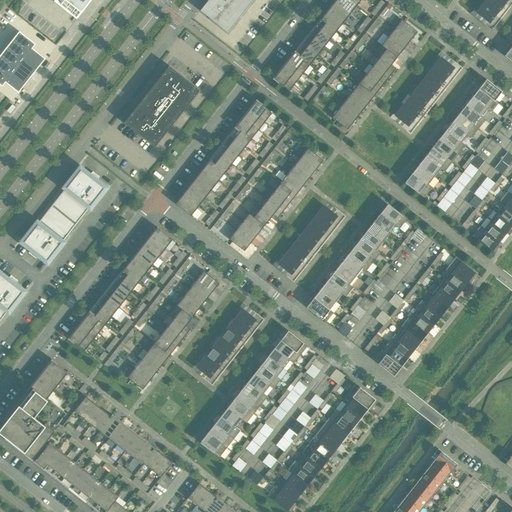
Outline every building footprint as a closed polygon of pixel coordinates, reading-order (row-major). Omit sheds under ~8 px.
[(55,0),(54,1),(75,18),(89,0),(55,0)] [(207,0),(200,10),(209,18),(222,0),(207,0)] [(234,5),(227,0),(222,0),(209,18),(218,25),(234,5)] [(251,3),(247,0),(227,0),(234,5),(243,12),(251,3)] [(356,5),(349,0),(335,0),(334,2),(350,14),(356,5)] [(379,9),(384,3),(380,0),(375,6),(379,9)] [(491,30),(511,3),(511,0),(486,0),(477,12),(479,14),(476,18),(491,30)] [(350,14),(334,2),(327,10),(343,22),(350,14)] [(234,5),(218,25),(228,32),(243,12),(234,5)] [(374,16),(379,9),(375,6),(370,13),(374,16)] [(384,17),(389,10),(385,7),(380,14),(384,17)] [(343,22),(327,10),(321,18),(336,31),(343,22)] [(366,26),(371,20),(367,17),(362,23),(366,26)] [(336,31),(321,18),(314,27),(330,39),(336,31)] [(375,27),(381,20),(377,18),(372,24),(375,27)] [(417,31),(401,19),(394,28),(410,40),(417,31)] [(360,33),(366,26),(362,23),(357,30),(360,33)] [(370,34),(375,27),(372,24),(367,31),(370,34)] [(330,39),(314,27),(307,35),(323,48),(330,39)] [(410,40),(394,28),(388,37),(403,49),(410,40)] [(19,32),(0,55),(0,84),(3,86),(6,82),(17,91),(44,57),(33,49),(36,45),(19,32)] [(357,37),(354,34),(348,40),(352,43),(357,37)] [(323,48),(307,35),(301,44),(316,56),(323,48)] [(362,44),(367,37),(364,35),(358,41),(362,44)] [(403,49),(388,37),(381,45),(396,57),(403,49)] [(347,50),(352,43),(348,40),(343,47),(347,50)] [(357,50),(362,44),(358,41),(353,48),(357,50)] [(316,56),(301,44),(294,52),(309,65),(316,56)] [(396,57),(381,45),(374,54),(390,66),(390,65),(396,57)] [(339,60),(344,54),(340,51),(335,57),(339,60)] [(309,65),(294,52),(287,61),(303,73),(309,65)] [(349,61),(354,54),(350,52),(345,58),(349,61)] [(390,66),(374,54),(378,58),(372,66),(388,78),(395,69),(390,65),(390,66)] [(410,134),(462,68),(447,56),(443,60),(441,58),(395,116),(398,117),(395,121),(410,134)] [(334,67),(339,60),(335,57),(330,64),(334,67)] [(344,67),(349,61),(345,58),(340,65),(344,67)] [(303,73),(287,61),(281,69),(296,82),(303,73)] [(169,65),(124,122),(155,146),(200,89),(169,65)] [(388,78),(372,66),(365,74),(381,86),(388,78)] [(325,77),(330,71),(327,68),(322,74),(325,77)] [(296,82),(281,69),(274,78),(285,87),(285,88),(289,91),(296,82)] [(335,78),(340,71),(337,69),(332,75),(335,78)] [(320,84),(325,77),(322,74),(317,81),(320,84)] [(381,86),(365,74),(359,83),(374,95),(381,86)] [(330,85),(335,78),(332,75),(326,82),(330,85)] [(501,91),(486,79),(479,88),(494,100),(495,100),(501,91)] [(374,95),(359,83),(352,91),(367,103),(374,95)] [(312,94),(317,88),(313,85),(308,91),(312,94)] [(322,95),(327,88),(323,86),(318,92),(322,95)] [(494,100),(479,88),(472,96),(488,109),(487,110),(491,113),(499,103),(495,100),(494,100)] [(307,101),(312,94),(308,91),(303,98),(307,101)] [(367,103),(352,91),(345,100),(361,112),(367,103)] [(317,102),(322,95),(318,92),(313,99),(317,102)] [(472,96),(466,104),(465,105),(481,117),(487,110),(488,109),(472,96)] [(361,112),(345,100),(339,108),(354,120),(361,112)] [(272,113),(268,110),(256,101),(249,109),(265,122),(272,113)] [(481,117),(465,105),(466,104),(463,102),(459,108),(462,110),(459,113),(478,129),(485,120),(481,117)] [(354,120),(339,108),(332,117),(347,129),(354,120)] [(265,122),(249,109),(242,118),(258,130),(265,122)] [(505,119),(510,112),(507,110),(502,116),(505,119)] [(478,129),(459,113),(452,122),(467,134),(467,135),(471,138),(478,129)] [(258,130),(242,118),(236,126),(251,139),(258,130)] [(496,129),(501,123),(498,120),(493,127),(496,129)] [(467,134),(452,122),(445,130),(461,142),(467,135),(467,134)] [(280,134),(286,128),(282,125),(277,131),(280,134)] [(251,139),(236,126),(229,135),(244,147),(251,139)] [(491,136),(496,129),(493,127),(488,133),(491,136)] [(461,142),(445,130),(439,139),(458,154),(465,145),(461,142)] [(275,141),(280,134),(277,131),(272,138),(275,141)] [(284,144),(289,137),(285,134),(280,141),(284,144)] [(244,147),(229,135),(222,143),(238,156),(244,147)] [(488,140),(485,137),(480,144),(483,146),(488,140)] [(458,154),(439,139),(432,147),(451,163),(458,154)] [(278,150),(284,144),(280,141),(275,147),(278,150)] [(267,151),(272,145),(269,142),(263,148),(267,151)] [(238,156),(222,143),(216,152),(231,164),(238,156)] [(478,153),(483,146),(480,144),(475,150),(478,153)] [(451,163),(432,147),(425,156),(441,168),(444,171),(451,163)] [(262,158),(267,151),(263,148),(258,155),(262,158)] [(323,160),(307,148),(300,157),(316,169),(323,160)] [(270,161),(275,154),(272,151),(266,158),(270,161)] [(231,164),(216,152),(209,160),(224,173),(231,164)] [(501,160),(508,166),(511,160),(511,155),(507,152),(501,160)] [(470,163),(475,157),(472,154),(467,161),(470,163)] [(475,157),(470,163),(477,169),(484,160),(476,155),(475,157)] [(441,168),(425,156),(418,164),(434,176),(441,168)] [(316,169),(300,157),(294,165),(309,177),(316,169)] [(265,167),(270,161),(266,158),(261,164),(265,167)] [(254,168),(259,162),(255,159),(250,165),(254,168)] [(224,173),(209,160),(202,169),(218,181),(224,173)] [(503,172),(508,166),(501,160),(494,169),(502,175),(503,172)] [(465,170),(470,163),(467,161),(462,167),(465,170)] [(477,169),(470,163),(465,170),(463,172),(470,177),(477,169)] [(434,176),(418,164),(412,172),(412,173),(427,185),(428,184),(434,176)] [(249,175),(254,168),(250,165),(245,172),(249,175)] [(309,177),(294,165),(287,174),(302,186),(309,177)] [(511,168),(508,166),(503,172),(506,175),(511,168)] [(39,219),(21,242),(47,262),(65,240),(89,209),(106,187),(80,167),(63,188),(39,219)] [(257,178),(262,171),(258,168),(253,175),(257,178)] [(218,181),(202,169),(196,177),(211,190),(218,181)] [(427,185),(412,173),(412,172),(409,170),(406,176),(408,177),(405,181),(424,197),(432,188),(428,184),(427,185)] [(456,180),(461,174),(458,171),(453,178),(456,180)] [(461,174),(456,180),(463,186),(470,177),(463,172),(461,174)] [(302,186),(287,174),(280,182),(296,194),(302,186)] [(252,184),(257,178),(253,175),(248,181),(252,184)] [(240,185),(246,178),(242,176),(237,182),(240,185)] [(211,190),(196,177),(189,186),(204,198),(211,190)] [(490,189),(495,183),(487,177),(481,186),(488,191),(490,189)] [(503,179),(500,177),(495,183),(498,185),(503,179)] [(451,187),(456,180),(453,178),(448,184),(451,187)] [(463,186),(456,180),(451,187),(449,189),(457,194),(463,186)] [(235,192),(240,185),(237,182),(232,189),(235,192)] [(296,194),(280,182),(274,191),(289,203),(296,194)] [(493,192),(498,185),(495,183),(490,189),(493,192)] [(243,195),(248,188),(245,185),(240,192),(243,195)] [(204,198),(189,186),(182,194),(198,207),(204,198)] [(474,194),(481,200),(486,194),(488,191),(481,186),(474,194)] [(448,191),(443,197),(450,203),(457,194),(449,189),(448,191)] [(289,203),(274,191),(267,199),(282,211),(289,203)] [(238,201),(243,195),(240,192),(235,198),(238,201)] [(511,196),(506,192),(499,201),(503,204),(504,204),(511,210),(511,196)] [(227,202),(232,196),(228,193),(223,199),(227,202)] [(198,207),(182,194),(175,203),(191,215),(198,207)] [(476,206),(481,200),(474,194),(467,203),(475,208),(476,206)] [(484,202),(490,196),(486,194),(481,200),(484,202)] [(439,202),(436,206),(444,211),(450,203),(443,197),(439,202)] [(222,209),(227,202),(223,199),(218,206),(222,209)] [(282,211),(267,199),(261,207),(256,204),(276,220),(282,211)] [(484,202),(481,200),(476,206),(479,209),(484,202)] [(230,212),(235,205),(231,202),(226,209),(230,212)] [(406,219),(384,202),(381,208),(383,209),(380,213),(399,228),(406,219)] [(276,220),(256,204),(249,213),(264,225),(271,217),(275,221),(276,220)] [(293,282),(345,216),(330,204),(326,208),(324,206),(279,264),(281,265),(278,270),(293,282)] [(511,210),(504,204),(503,204),(497,212),(511,224),(511,210)] [(225,218),(230,212),(226,209),(221,215),(225,218)] [(213,219),(219,213),(215,210),(210,216),(213,219)] [(476,213),(473,211),(468,217),(471,219),(476,213)] [(511,225),(511,224),(497,212),(490,221),(506,233),(511,225)] [(264,225),(249,213),(242,221),(258,233),(264,225)] [(399,228),(380,213),(373,221),(389,234),(395,226),(399,229),(399,228)] [(208,226),(213,219),(210,216),(205,223),(208,226)] [(216,229),(222,222),(218,219),(213,226),(216,229)] [(258,233),(242,221),(236,230),(251,242),(258,233)] [(389,234),(373,221),(367,230),(382,242),(389,234)] [(490,221),(484,229),(483,229),(499,241),(506,233),(490,221)] [(499,241),(483,229),(484,229),(480,226),(473,235),(495,253),(498,247),(496,245),(499,241)] [(172,239),(157,227),(149,236),(165,248),(172,239)] [(251,242),(236,230),(229,239),(244,251),(251,242)] [(382,242),(367,230),(360,238),(379,254),(380,253),(376,250),(382,242)] [(165,248),(149,236),(143,244),(158,256),(165,248)] [(379,254),(360,238),(353,247),(373,262),(379,254)] [(158,256),(143,244),(136,253),(152,265),(158,256)] [(398,254),(403,248),(400,246),(395,252),(398,254)] [(373,262),(353,247),(347,255),(366,271),(373,262)] [(181,260),(186,254),(182,251),(177,258),(181,260)] [(393,261),(398,254),(395,252),(390,258),(393,261)] [(152,265),(136,253),(129,261),(145,273),(152,265)] [(366,271),(347,255),(340,264),(356,276),(362,268),(366,271)] [(176,267),(181,260),(177,258),(172,264),(176,267)] [(474,273),(459,261),(455,258),(448,266),(470,284),(473,279),(471,277),(474,273)] [(184,270),(189,263),(186,260),(180,267),(184,270)] [(145,273),(129,261),(123,270),(138,282),(145,273)] [(384,271),(389,265),(386,263),(381,269),(384,271)] [(356,276),(340,264),(333,272),(353,288),(353,287),(349,284),(356,276)] [(470,284),(448,266),(441,275),(461,290),(467,282),(470,284)] [(179,276),(184,270),(180,267),(175,273),(179,276)] [(167,277),(173,271),(169,268),(164,275),(167,277)] [(426,277),(431,270),(428,268),(423,274),(426,277)] [(379,278),(384,271),(381,269),(376,275),(379,278)] [(138,282),(123,270),(116,278),(132,290),(138,282)] [(219,283),(203,270),(196,279),(212,292),(219,283)] [(0,319),(7,311),(8,312),(25,291),(0,271),(0,319)] [(353,288),(333,272),(326,281),(346,296),(353,288)] [(421,283),(426,277),(423,274),(418,281),(421,283)] [(162,284),(167,277),(164,275),(159,281),(162,284)] [(461,290),(441,275),(445,278),(438,286),(454,299),(461,290)] [(171,287),(176,280),(172,277),(167,284),(171,287)] [(132,290),(116,278),(109,287),(125,299),(132,290)] [(212,292),(196,279),(190,288),(205,300),(212,292)] [(371,288),(376,282),(373,280),(368,286),(371,288)] [(346,296),(326,281),(320,289),(335,302),(342,294),(346,297),(346,296)] [(165,293),(171,287),(167,284),(162,290),(165,293)] [(154,295),(159,288),(156,285),(150,292),(154,295)] [(413,294),(418,287),(414,285),(409,291),(413,294)] [(366,295),(371,288),(368,286),(363,292),(366,295)] [(454,299),(438,286),(432,295),(447,307),(454,299)] [(125,299),(109,287),(103,295),(118,307),(125,299)] [(205,300),(190,288),(183,296),(198,309),(205,300)] [(335,302),(320,289),(313,298),(333,313),(329,310),(335,302)] [(408,300),(413,294),(409,291),(404,298),(408,300)] [(149,301),(154,295),(150,292),(145,298),(149,301)] [(157,304),(162,297),(159,294),(154,301),(157,304)] [(118,307),(103,295),(96,304),(112,316),(118,307)] [(447,307),(432,295),(425,303),(421,300),(441,316),(447,307)] [(198,309),(183,296),(176,305),(192,317),(198,309)] [(358,305),(363,299),(360,296),(355,303),(358,305)] [(333,313),(313,298),(306,307),(326,322),(333,313)] [(441,316),(421,300),(414,309),(434,324),(441,316)] [(152,310),(157,304),(154,301),(149,307),(152,310)] [(141,312),(146,305),(142,302),(137,309),(141,312)] [(399,311),(404,304),(401,302),(396,308),(399,311)] [(353,312),(358,305),(355,303),(349,309),(353,312)] [(112,316),(96,304),(89,312),(105,324),(112,316)] [(192,317),(176,305),(169,313),(190,329),(185,325),(192,317)] [(212,385),(264,319),(248,307),(245,311),(243,309),(197,367),(200,369),(196,373),(212,385)] [(394,317),(399,311),(396,308),(391,315),(394,317)] [(135,318),(141,312),(137,309),(132,315),(135,318)] [(434,324),(414,309),(408,317),(427,333),(434,324)] [(144,321),(149,314),(145,311),(140,318),(144,321)] [(105,324),(89,312),(83,321),(98,333),(105,324)] [(190,329),(169,313),(169,314),(174,317),(167,325),(183,338),(190,329)] [(344,322),(349,316),(346,313),(341,320),(344,322)] [(427,333),(408,317),(401,326),(421,341),(427,333)] [(139,327),(144,321),(140,318),(135,324),(139,327)] [(127,329),(132,322),(129,319),(124,326),(127,329)] [(386,327),(391,321),(388,319),(383,325),(386,327)] [(339,329),(344,322),(341,320),(336,326),(339,329)] [(98,333),(83,321),(76,329),(91,341),(98,333)] [(183,338),(167,325),(161,334),(176,346),(183,338)] [(381,334),(386,327),(383,325),(378,331),(381,334)] [(122,335),(127,329),(124,326),(118,332),(122,335)] [(421,341),(401,326),(404,329),(398,337),(395,334),(394,334),(414,350),(421,341)] [(130,338),(136,331),(132,328),(127,335),(130,338)] [(91,341),(76,329),(69,338),(80,347),(84,350),(91,341)] [(307,346),(288,330),(281,339),(300,354),(307,346)] [(176,346),(161,334),(154,342),(170,355),(176,346)] [(414,350),(394,334),(388,343),(407,358),(414,350)] [(125,344),(130,338),(127,335),(122,341),(125,344)] [(114,345),(119,339),(115,336),(110,343),(114,345)] [(372,344),(377,338),(374,336),(369,342),(372,344)] [(300,354),(281,339),(274,348),(293,363),(300,354)] [(170,355),(154,342),(147,351),(163,363),(170,355)] [(367,351),(372,344),(369,342),(364,348),(367,351)] [(109,352),(114,345),(110,343),(105,349),(109,352)] [(407,358),(388,343),(381,351),(400,367),(407,358)] [(117,355),(122,348),(119,345),(113,352),(117,355)] [(293,363),(274,348),(267,356),(283,368),(289,360),(293,363)] [(102,361),(107,354),(104,351),(98,358),(102,361)] [(163,363),(147,351),(141,359),(156,372),(163,363)] [(400,367),(381,351),(374,360),(396,378),(400,372),(398,370),(400,367)] [(112,361),(117,355),(113,352),(108,358),(112,361)] [(312,364),(317,357),(314,355),(309,361),(312,364)] [(283,368),(267,356),(260,364),(280,380),(280,379),(277,376),(283,368)] [(156,372),(141,359),(134,368),(149,380),(156,372)] [(32,459),(54,431),(45,424),(44,425),(35,418),(49,400),(47,398),(67,372),(51,360),(4,421),(5,422),(0,428),(0,431),(7,437),(6,438),(32,459)] [(307,370),(312,364),(309,361),(304,368),(307,370)] [(280,380),(260,364),(254,373),(269,385),(269,386),(273,389),(280,380)] [(149,380),(134,368),(127,377),(142,389),(149,380)] [(298,381),(303,374),(300,372),(295,378),(298,381)] [(269,385),(254,373),(247,381),(263,394),(263,393),(269,386),(269,385)] [(340,386),(345,379),(342,377),(337,383),(340,386)] [(293,387),(298,381),(295,378),(290,384),(293,387)] [(263,394),(247,381),(240,390),(260,405),(267,396),(263,393),(263,394)] [(335,392),(340,386),(337,383),(332,390),(335,392)] [(82,393),(88,386),(84,384),(79,390),(82,393)] [(375,399),(359,387),(355,384),(348,393),(371,410),(374,405),(372,403),(375,399)] [(285,397),(290,391),(287,389),(282,395),(285,397)] [(260,405),(240,390),(234,398),(253,414),(260,405)] [(371,410),(348,393),(352,396),(346,404),(361,416),(368,408),(370,411),(371,410)] [(74,403),(79,397),(76,394),(71,400),(74,403)] [(327,403),(332,396),(328,394),(323,400),(327,403)] [(280,404),(285,397),(282,395),(277,401),(280,404)] [(83,418),(94,403),(85,396),(74,411),(83,418)] [(253,414),(234,398),(227,407),(243,419),(242,420),(246,423),(253,414)] [(322,409),(327,403),(323,400),(318,407),(322,409)] [(68,412),(73,405),(69,402),(64,409),(68,412)] [(91,424),(103,410),(94,403),(83,418),(91,424)] [(361,416),(346,404),(339,412),(335,409),(335,410),(355,425),(361,416)] [(272,414),(277,408),(274,406),(269,412),(272,414)] [(243,419),(227,407),(220,415),(240,431),(240,430),(236,427),(242,420),(243,419)] [(100,431),(112,415),(112,414),(110,416),(103,410),(91,424),(100,431)] [(355,425),(335,410),(328,418),(348,433),(355,425)] [(313,420),(318,413),(315,411),(310,417),(313,420)] [(267,421),(272,414),(269,412),(263,418),(267,421)] [(108,438),(121,422),(112,415),(100,431),(108,438)] [(240,431),(220,415),(214,424),(233,439),(240,431)] [(308,426),(313,420),(310,417),(305,424),(308,426)] [(348,433),(328,418),(322,426),(341,442),(348,433)] [(117,444),(129,428),(121,422),(108,438),(117,444)] [(258,431),(263,425),(260,423),(255,429),(258,431)] [(74,429),(67,424),(65,427),(71,432),(74,429)] [(233,439),(214,424),(207,432),(227,448),(233,439)] [(62,435),(65,431),(58,426),(55,430),(62,435)] [(341,442),(322,426),(315,435),(334,450),(341,442)] [(125,451),(138,435),(129,428),(117,444),(125,451)] [(300,437),(305,430),(302,428),(297,434),(300,437)] [(80,434),(74,429),(71,432),(78,438),(80,434)] [(253,438),(258,431),(255,429),(250,435),(253,438)] [(227,448),(207,432),(205,430),(201,435),(203,437),(200,441),(220,457),(227,448)] [(295,443),(300,437),(297,434),(292,441),(295,443)] [(134,458),(146,442),(138,435),(125,451),(134,458)] [(334,450),(315,435),(308,443),(328,459),(327,459),(330,461),(334,456),(332,454),(334,450)] [(78,441),(71,436),(68,440),(75,445),(78,441)] [(91,442),(84,437),(81,441),(88,446),(91,442)] [(245,448),(250,442),(247,440),(242,446),(245,448)] [(84,447),(78,441),(75,445),(81,450),(84,447)] [(43,468),(58,449),(49,442),(34,461),(43,468)] [(97,447),(91,442),(88,446),(95,451),(97,447)] [(142,464),(155,448),(146,442),(134,458),(142,464)] [(328,459),(308,443),(302,452),(321,467),(327,459),(328,459)] [(286,454),(291,447),(288,445),(283,451),(286,454)] [(152,470),(163,455),(155,448),(142,464),(142,465),(144,463),(152,470)] [(52,475),(67,456),(58,449),(43,468),(52,475)] [(457,464),(438,449),(434,453),(438,455),(434,460),(450,472),(457,464)] [(95,455),(88,450),(85,453),(92,458),(95,455)] [(108,455),(101,450),(98,454),(105,459),(108,455)] [(281,460),(286,454),(283,451),(278,458),(281,460)] [(321,467),(302,452),(301,452),(305,455),(299,463),(295,460),(314,476),(321,467)] [(101,460),(95,455),(92,458),(98,464),(101,460)] [(112,464),(114,461),(108,455),(105,459),(112,464)] [(161,477),(172,462),(163,455),(152,470),(161,477)] [(60,481),(75,462),(67,456),(52,475),(60,481)] [(314,476),(295,460),(288,469),(308,484),(314,476)] [(450,472),(434,460),(427,469),(443,481),(450,472)] [(69,488),(84,469),(75,462),(60,481),(69,488)] [(273,471),(278,464),(275,462),(270,468),(273,471)] [(112,468),(105,463),(102,467),(109,472),(112,468)] [(125,469),(118,464),(115,467),(122,472),(125,469)] [(115,477),(118,473),(112,468),(109,472),(115,477)] [(77,495),(92,476),(84,469),(69,488),(77,495)] [(131,474),(125,469),(122,472),(129,478),(131,474)] [(308,484),(288,469),(292,472),(285,480),(301,493),(308,484)] [(443,481),(427,469),(420,477),(436,489),(443,481)] [(86,501),(100,482),(92,476),(77,495),(86,501)] [(129,482),(122,476),(119,480),(126,485),(129,482)] [(465,485),(470,478),(467,476),(462,482),(465,485)] [(142,482),(135,477),(132,481),(139,486),(142,482)] [(436,489),(420,477),(417,482),(416,481),(414,484),(415,484),(414,486),(430,498),(436,489)] [(301,493),(285,480),(279,488),(275,485),(275,486),(294,501),(301,493)] [(94,508),(109,489),(100,482),(86,501),(94,508)] [(135,487),(129,482),(126,485),(132,490),(135,487)] [(148,487),(142,482),(139,486),(145,491),(148,487)] [(460,491),(465,485),(462,482),(457,489),(460,491)] [(196,505),(208,490),(199,483),(187,498),(196,505)] [(294,501),(275,486),(268,495),(289,511),(290,511),(294,507),(291,505),(294,501)] [(430,498),(414,486),(407,494),(423,506),(430,498)] [(99,511),(104,511),(117,496),(109,489),(94,508),(99,511)] [(146,495),(139,490),(136,493),(143,499),(146,495)] [(204,511),(216,497),(208,490),(196,505),(204,511),(202,511),(204,511)] [(452,502),(457,495),(454,493),(449,499),(452,502)] [(418,511),(423,506),(407,494),(404,499),(403,498),(401,501),(401,502),(403,504),(412,511),(418,511)] [(152,500),(146,495),(143,499),(149,504),(152,500)] [(118,511),(123,507),(114,500),(118,496),(117,496),(104,511),(118,511)] [(218,511),(225,504),(216,497),(204,511),(218,511)] [(494,507),(499,501),(496,498),(490,504),(494,507)] [(447,508),(452,502),(449,499),(444,506),(447,508)] [(412,511),(403,504),(401,502),(394,511),(395,511),(412,511)]
